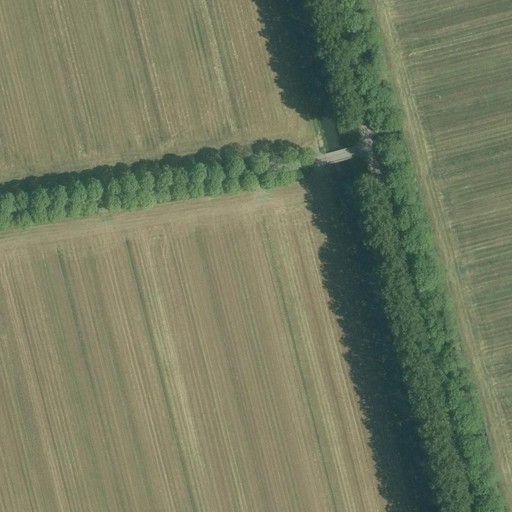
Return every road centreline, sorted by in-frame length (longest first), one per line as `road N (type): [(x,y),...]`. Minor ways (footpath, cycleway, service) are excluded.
road 1 (tertiary): [(469,511),(370,148)]
road 2 (unclassified): [(0,213),(370,148)]
road 3 (tertiary): [(370,148),(330,0)]
